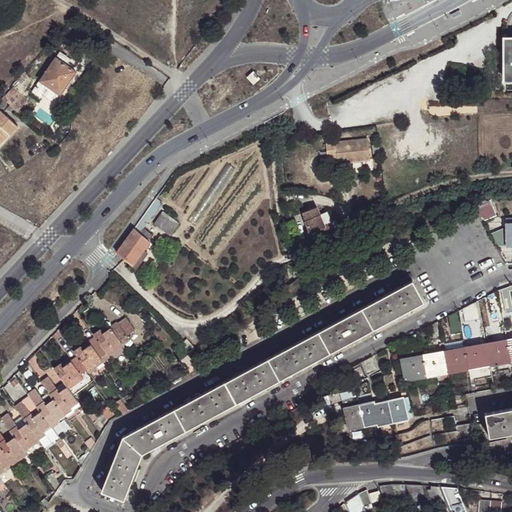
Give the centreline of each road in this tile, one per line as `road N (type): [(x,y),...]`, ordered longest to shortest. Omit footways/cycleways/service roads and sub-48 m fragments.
road 1 (residential): [(511,273),(162,465),(138,511)]
road 2 (tertiary): [(277,91),(152,161),(78,242)]
road 3 (residential): [(0,384),(89,288),(101,264),(78,242)]
road 4 (residential): [(392,470),(511,448)]
road 5 (residential): [(511,486),(392,470)]
